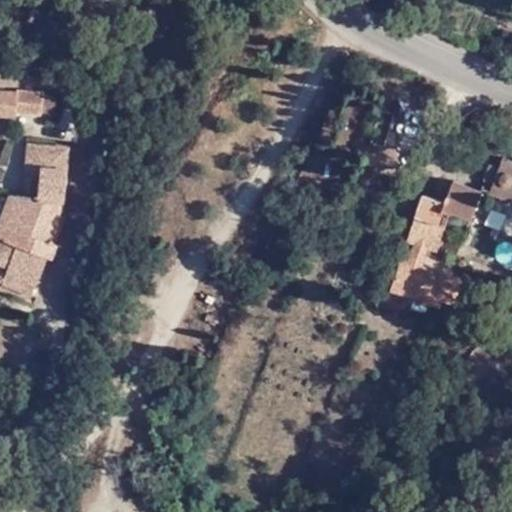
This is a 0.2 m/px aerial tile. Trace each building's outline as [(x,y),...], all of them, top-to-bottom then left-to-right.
[(0,87),(0,114),(12,117),(14,112),(37,115),(38,110),(52,112),(55,97),(0,87)] [(43,225),(56,234),(60,223),(53,219),(58,202),(63,203),(66,174),(60,172),(61,151),(27,144),(26,151),(19,197),(27,194),(30,208),(43,225)] [(491,192),(511,202),(511,158),(505,155),(491,192)] [(388,287),(435,306),(441,298),(452,302),(462,282),(419,265),(429,235),(439,238),(448,211),(470,219),(481,191),(453,178),(443,205),(424,197),(408,243),(414,247),(408,262),(399,258),(388,287)] [(50,248),(56,234),(43,225),(30,208),(27,194),(19,197),(14,196),(2,230),(0,228),(0,246),(14,251),(7,271),(0,289),(28,300),(34,287),(37,287),(47,265),(49,266),(56,250),(50,248)] [(501,260),(511,260),(511,243),(502,243),(501,260)] [(0,267),(7,271),(14,251),(0,246),(0,267)]
